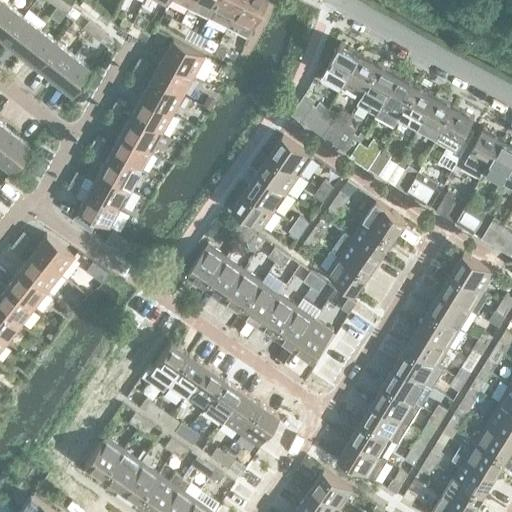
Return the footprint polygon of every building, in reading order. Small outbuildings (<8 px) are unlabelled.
[(0,7),(0,36),(3,39),(23,14),(6,0),(0,7)] [(70,5),(64,0),(60,0),(56,6),(64,12),(70,5)] [(81,0),(79,3),(87,10),(94,2),(94,1),(92,0),(81,0)] [(190,0),(188,6),(207,16),(214,0),(190,0)] [(214,0),(207,16),(227,25),(238,0),(214,0)] [(238,0),(227,25),(247,35),(263,0),(238,0)] [(94,2),(87,10),(95,16),(102,8),(94,1),(94,2)] [(23,14),(3,39),(20,52),(40,27),(39,27),(48,15),(32,2),(23,14)] [(117,26),(127,31),(132,21),(123,16),(117,26)] [(165,26),(174,32),(180,21),(170,16),(165,26)] [(82,26),(90,32),(96,25),(88,18),(82,26)] [(141,26),(132,21),(127,31),(135,36),(141,26)] [(190,27),(180,21),(174,32),(184,37),(190,27)] [(104,31),(102,30),(96,25),(90,32),(98,39),(104,31)] [(20,52),(37,66),(57,40),(40,27),(20,52)] [(152,38),(162,43),(167,34),(157,28),(152,38)] [(192,74),(203,54),(172,37),(161,57),(192,74)] [(212,52),(218,42),(208,37),(203,47),(212,52)] [(54,79),(74,54),(57,40),(37,66),(54,79)] [(340,41),(323,72),(320,78),(340,89),(343,83),(360,52),(340,41)] [(227,48),(218,42),(212,52),(222,57),(227,48)] [(362,94),(379,62),(360,52),(343,83),(362,94)] [(74,54),(54,79),(72,93),(91,68),(74,54)] [(138,56),(133,66),(143,71),(148,62),(138,56)] [(161,57),(151,76),(182,93),(192,74),(161,57)] [(375,113),(380,104),(381,104),(398,73),(379,62),(362,94),(372,99),(367,108),(375,113)] [(138,81),(143,71),(133,66),(128,75),(138,81)] [(399,115),(417,83),(398,73),(381,104),(399,115)] [(140,95),(171,112),(182,93),(151,76),(140,95)] [(418,125),(436,94),(417,83),(399,115),(418,125)] [(291,112),(315,129),(329,109),(319,102),(316,106),(312,104),(315,100),(305,93),(291,112)] [(112,103),(122,109),(127,99),(117,94),(112,103)] [(437,136),(455,104),(436,94),(418,125),(437,136)] [(130,113),(161,131),(171,112),(140,95),(130,113)] [(107,113),(117,118),(122,109),(112,103),(107,113)] [(437,136),(448,142),(443,152),(456,160),(457,160),(472,133),(475,129),(469,126),(474,115),(455,104),(437,136)] [(315,129),(333,141),(346,122),(336,115),(334,119),(331,117),(334,112),(329,109),(315,129)] [(119,132),(150,150),(161,131),(130,113),(119,132)] [(0,147),(13,131),(0,120),(0,147)] [(356,128),(346,122),(333,141),(343,148),(356,128)] [(480,177),(485,168),(503,136),(483,125),(477,136),(472,133),(457,160),(456,160),(452,168),(455,171),(459,165),(480,177)] [(13,131),(0,147),(0,161),(11,170),(31,145),(13,131)] [(96,132),(91,141),(101,147),(106,138),(96,132)] [(140,169),(150,150),(119,132),(109,151),(140,169)] [(270,152),(300,172),(313,154),(283,133),(270,152)] [(511,164),(511,141),(503,136),(485,168),(504,178),(511,164)] [(368,166),(382,146),(372,139),(358,159),(368,166)] [(86,151),(96,156),(101,147),(91,141),(86,151)] [(378,173),(392,153),(382,146),(368,166),(378,173)] [(130,187),(140,169),(109,151),(98,170),(130,187)] [(287,190),(300,172),(270,152),(258,170),(287,190)] [(406,190),(418,170),(408,164),(396,184),(406,190)] [(75,170),(70,178),(80,184),(85,175),(75,170)] [(119,206),(130,187),(98,170),(88,188),(119,206)] [(245,188),(275,208),(287,190),(258,170),(245,188)] [(416,197),(425,202),(438,182),(429,176),(418,170),(406,190),(416,197)] [(70,178),(65,188),(83,198),(77,209),(72,217),(90,230),(96,219),(108,226),(119,206),(88,188),(80,184),(70,178)] [(319,186),(329,193),(334,185),(324,178),(319,186)] [(323,200),(329,193),(319,186),(313,193),(323,200)] [(262,226),(275,208),(245,188),(233,206),(262,226)] [(341,188),(334,197),(344,203),(350,194),(341,188)] [(436,209),(455,221),(467,200),(448,188),(436,209)] [(328,206),(337,212),(344,203),(334,197),(328,206)] [(377,198),(363,217),(393,237),(406,219),(377,198)] [(465,227),(474,232),(486,211),(478,206),(467,200),(455,221),(465,227)] [(299,213),(294,221),(304,228),(309,220),(299,213)] [(492,243),(504,222),(494,216),(481,236),(492,243)] [(381,255),(393,237),(363,217),(351,234),(381,255)] [(240,235),(247,225),(239,220),(232,230),(240,235)] [(289,229),(299,236),(304,228),(294,221),(289,229)] [(502,249),(511,232),(511,227),(504,222),(492,243),(502,249)] [(316,223),(310,232),(319,238),(325,229),(316,223)] [(240,235),(247,240),(254,230),(247,225),(240,235)] [(22,229),(16,237),(25,244),(31,236),(22,229)] [(381,255),(351,234),(345,230),(332,248),(338,253),(368,274),(381,255)] [(46,232),(32,249),(60,271),(74,254),(46,232)] [(313,248),(319,238),(310,232),(303,241),(313,248)] [(9,246),(18,253),(25,258),(18,267),(46,289),(60,271),(32,249),(25,244),(16,237),(9,246)] [(206,284),(226,254),(208,241),(187,271),(206,284)] [(275,260),(282,249),(275,244),(268,255),(275,260)] [(290,255),(282,249),(275,260),(283,265),(290,255)] [(452,270),(482,289),(494,270),(464,251),(452,270)] [(355,291),(368,274),(338,253),(325,270),(355,291)] [(206,284),(224,296),(244,267),(226,254),(206,284)] [(33,306),(46,289),(18,267),(5,284),(33,306)] [(224,296),(241,309),(262,279),(244,267),(224,296)] [(311,284),(318,274),(310,269),(303,279),(311,284)] [(471,308),(482,289),(452,270),(440,289),(471,308)] [(325,279),(318,274),(311,284),(318,289),(325,279)] [(241,309),(259,321),(280,291),(262,279),(241,309)] [(0,307),(20,323),(33,306),(5,284),(0,280),(0,307)] [(460,326),(471,308),(440,289),(429,307),(460,326)] [(259,321),(277,333),(297,304),(280,291),(259,321)] [(501,301),(510,306),(511,302),(511,295),(506,292),(501,301)] [(348,295),(341,305),(349,311),(356,301),(348,295)] [(504,315),(510,306),(501,301),(495,310),(504,315)] [(277,333),(295,345),(315,316),(297,304),(277,333)] [(0,335),(6,340),(20,323),(0,307),(0,335)] [(448,344),(460,326),(429,307),(418,326),(448,344)] [(313,358),(334,329),(315,316),(295,345),(313,358)] [(437,363),(448,344),(418,326),(407,344),(437,363)] [(478,337),(488,343),(493,334),(483,328),(478,337)] [(472,347),(482,353),(488,343),(478,337),(472,347)] [(499,337),(493,347),(503,353),(509,343),(499,337)] [(163,389),(168,381),(188,352),(170,339),(153,363),(150,361),(141,374),(163,389)] [(395,363),(426,381),(437,363),(407,344),(395,363)] [(493,347),(487,356),(497,362),(503,353),(493,347)] [(179,397),(183,392),(185,393),(206,364),(188,352),(168,381),(170,383),(167,388),(179,397)] [(395,363),(384,381),(415,399),(426,381),(395,363)] [(185,393),(203,406),(224,376),(206,364),(185,393)] [(461,365),(455,374),(465,380),(470,371),(461,365)] [(449,383),(459,389),(465,380),(455,374),(449,383)] [(471,383),(480,389),(486,380),(476,374),(471,383)] [(221,418),(242,389),(224,376),(203,406),(221,418)] [(384,381),(373,399),(410,422),(421,403),(415,399),(384,381)] [(511,408),(511,383),(510,382),(498,400),(511,408)] [(474,399),(480,389),(471,383),(465,393),(474,399)] [(221,418),(239,431),(259,401),(242,389),(221,418)] [(147,411),(153,402),(145,396),(139,405),(147,411)] [(373,399),(362,418),(392,437),(398,441),(410,422),(373,399)] [(487,419),(511,434),(511,408),(498,400),(487,419)] [(278,414),(259,401),(239,431),(258,444),(278,414)] [(433,411),(442,417),(448,407),(438,401),(433,411)] [(156,417),(164,423),(170,415),(162,409),(162,408),(153,402),(147,411),(156,417)] [(128,420),(137,426),(143,417),(134,411),(128,420)] [(427,420),(437,426),(442,417),(433,411),(427,420)] [(454,411),(448,420),(458,426),(464,417),(454,411)] [(152,423),(143,417),(137,426),(146,432),(152,423)] [(362,418),(350,436),(381,455),(392,437),(362,418)] [(476,437),(506,456),(511,447),(511,434),(487,419),(476,437)] [(180,420),(174,430),(183,436),(189,426),(180,420)] [(448,420),(442,430),(452,436),(458,426),(448,420)] [(189,426),(183,436),(192,442),(198,432),(189,426)] [(84,463),(102,476),(123,446),(104,433),(84,463)] [(163,445),(172,451),(179,441),(170,435),(163,445)] [(338,456),(369,474),(376,478),(387,459),(381,455),(350,436),(338,456)] [(456,450),(495,474),(506,456),(476,437),(469,449),(459,445),(456,450)] [(416,438),(410,447),(420,453),(426,444),(416,438)] [(179,441),(172,451),(181,457),(188,448),(179,441)] [(210,454),(218,460),(224,451),(216,445),(210,454)] [(142,448),(137,456),(123,446),(102,476),(120,488),(146,451),(142,448)] [(414,463),(420,453),(410,447),(404,457),(414,463)] [(431,448),(425,457),(435,463),(441,454),(431,448)] [(452,458),(460,464),(453,474),(484,493),(495,474),(456,450),(452,458)] [(138,500),(158,471),(148,464),(154,456),(146,451),(120,488),(138,500)] [(218,460),(227,466),(239,474),(245,466),(224,451),(218,460)] [(425,457),(420,466),(430,472),(435,463),(425,457)] [(205,460),(199,469),(208,475),(214,466),(205,460)] [(223,472),(214,466),(208,475),(217,481),(223,472)] [(340,506),(353,487),(324,467),(311,486),(340,506)] [(158,471),(138,500),(154,511),(156,511),(182,475),(174,470),(169,478),(158,471)] [(473,511),(484,493),(453,474),(442,493),(473,511)] [(182,475),(156,511),(181,511),(199,487),(189,481),(182,475)] [(392,477),(387,485),(396,491),(401,482),(392,477)] [(311,511),(336,511),(340,506),(311,486),(299,503),(311,511)] [(408,486),(403,495),(412,500),(417,492),(408,486)] [(181,511),(210,511),(218,500),(199,487),(181,511)] [(57,511),(30,493),(17,511),(57,511)] [(430,511),(472,511),(473,511),(442,493),(430,511)] [(292,511),(311,511),(299,503),(292,511)] [(370,511),(382,511),(384,509),(376,503),(370,511)]
